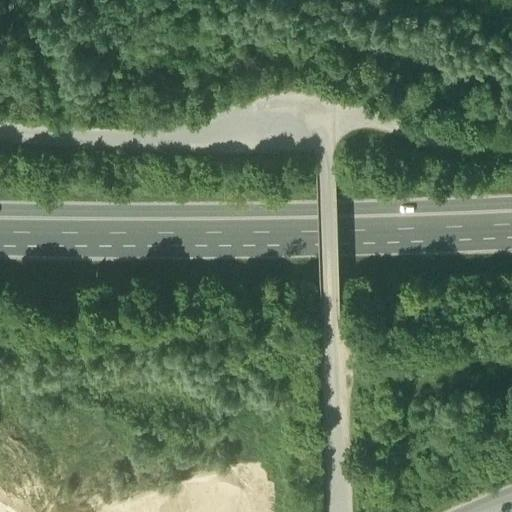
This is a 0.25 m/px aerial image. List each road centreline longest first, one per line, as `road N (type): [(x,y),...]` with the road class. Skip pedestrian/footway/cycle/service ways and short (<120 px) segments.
road 1 (track): [(0,139),(195,142),(317,114),(511,144)]
road 2 (primary): [(0,236),(511,225)]
road 3 (track): [(341,511),(317,114)]
